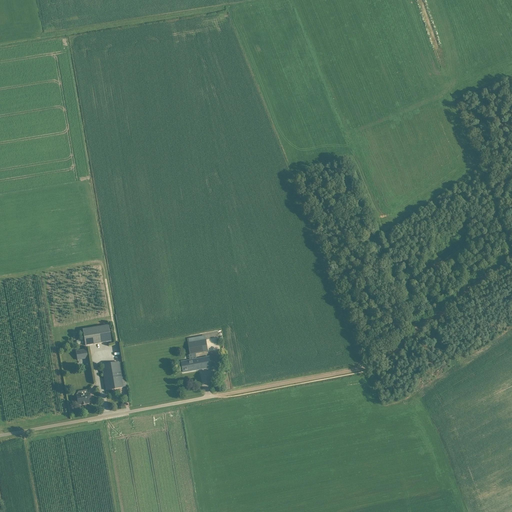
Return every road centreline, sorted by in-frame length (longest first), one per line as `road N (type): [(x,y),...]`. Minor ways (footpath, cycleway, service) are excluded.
road 1 (track): [(511,256),(374,364),(213,396)]
road 2 (unclassified): [(0,436),(213,396)]
